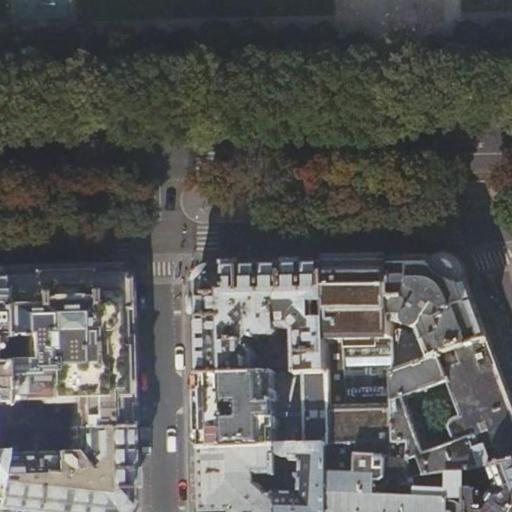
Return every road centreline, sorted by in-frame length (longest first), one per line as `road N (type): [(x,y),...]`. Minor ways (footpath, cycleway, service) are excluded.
road 1 (primary): [(511,147),(161,152)]
road 2 (residential): [(159,238),(482,229)]
road 3 (residential): [(159,238),(164,511)]
road 4 (primary): [(161,152),(0,156)]
road 5 (residential): [(0,243),(159,238)]
